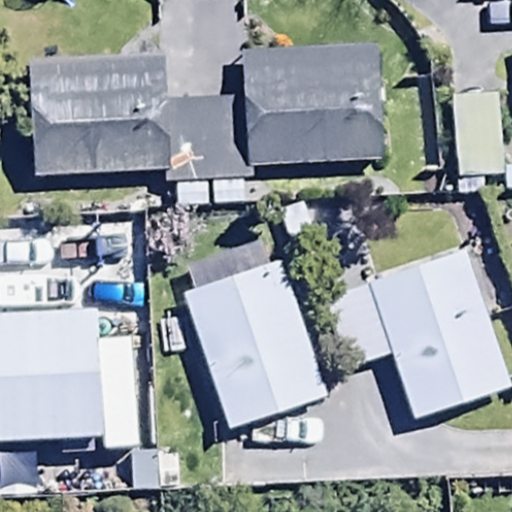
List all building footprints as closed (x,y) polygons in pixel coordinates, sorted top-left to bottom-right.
[(254,210),(253,172),(376,169),(373,50),(235,54),(236,100),(163,102),(162,60),(22,63),(25,181),(159,177),(159,187),(168,186),(169,213),(254,210)] [(507,391),(459,252),(308,304),(334,379),(386,361),(408,425),(507,391)] [(277,262),(175,297),(223,437),(325,402),(277,262)] [(0,435),(108,430),(101,308),(0,313),(0,435)] [(108,449),(107,494),(151,495),(152,450),(108,449)]
